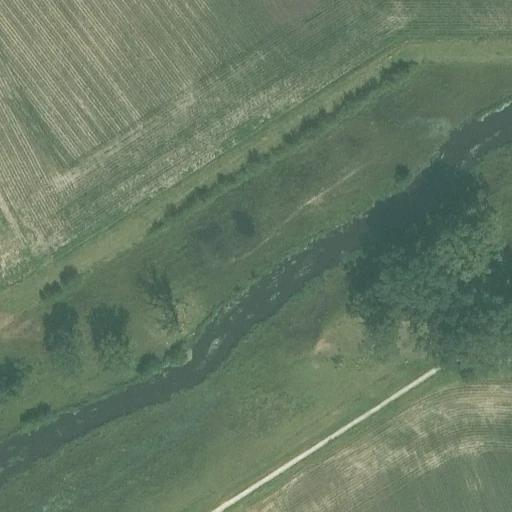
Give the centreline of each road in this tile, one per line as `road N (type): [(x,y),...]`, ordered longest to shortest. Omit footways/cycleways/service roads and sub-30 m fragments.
road 1 (track): [(0,302),(412,51),(511,50)]
road 2 (track): [(511,351),(468,349),(329,413),(179,511)]
